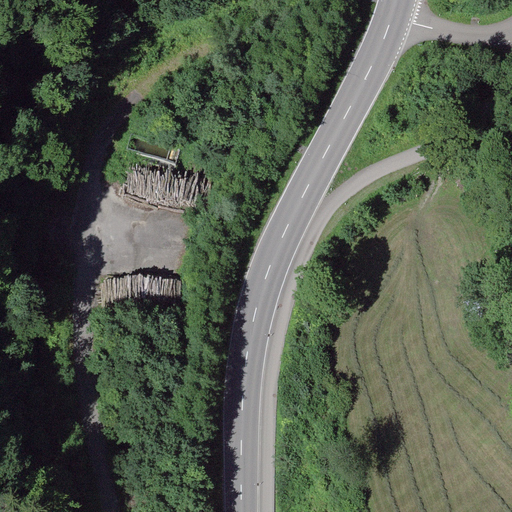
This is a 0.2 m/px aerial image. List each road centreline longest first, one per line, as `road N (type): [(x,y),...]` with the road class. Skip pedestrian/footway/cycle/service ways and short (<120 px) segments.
road 1 (track): [(315,0),(158,82),(118,119),(104,145),(92,183),(81,299),(110,511)]
road 2 (tertiary): [(397,0),(257,307),(245,362),(242,511)]
